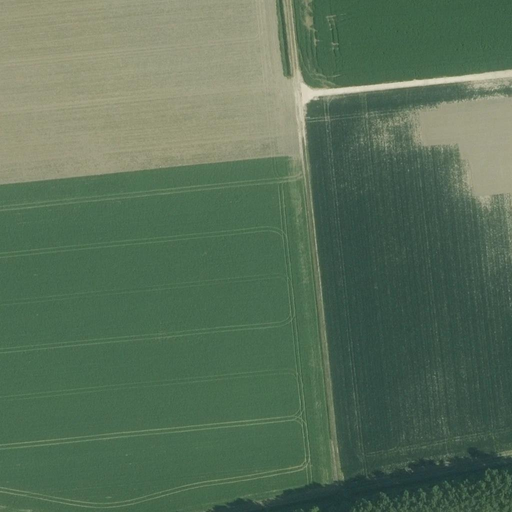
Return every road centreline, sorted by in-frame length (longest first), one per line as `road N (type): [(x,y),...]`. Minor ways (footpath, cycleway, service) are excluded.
road 1 (track): [(290,0),(343,497)]
road 2 (track): [(511,75),(300,96)]
